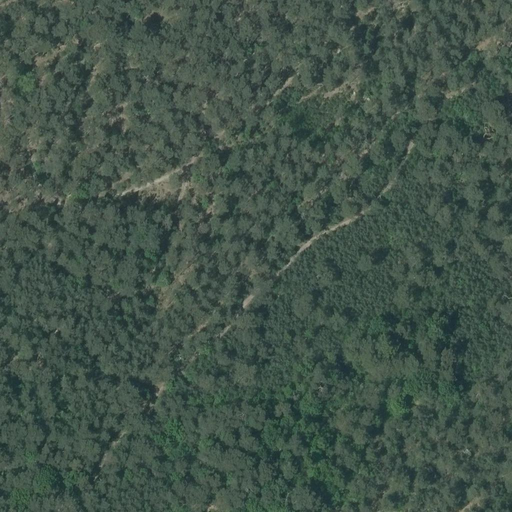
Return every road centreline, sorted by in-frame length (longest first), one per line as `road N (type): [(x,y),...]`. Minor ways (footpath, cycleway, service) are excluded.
road 1 (unknown): [(125,408),(214,345),(308,242),(371,200),(471,53),(511,24)]
road 2 (track): [(0,88),(34,190),(69,212),(124,188),(181,177),(223,154),(362,0)]
road 3 (unknown): [(179,370),(47,240),(0,244)]
road 4 (track): [(196,170),(244,0)]
